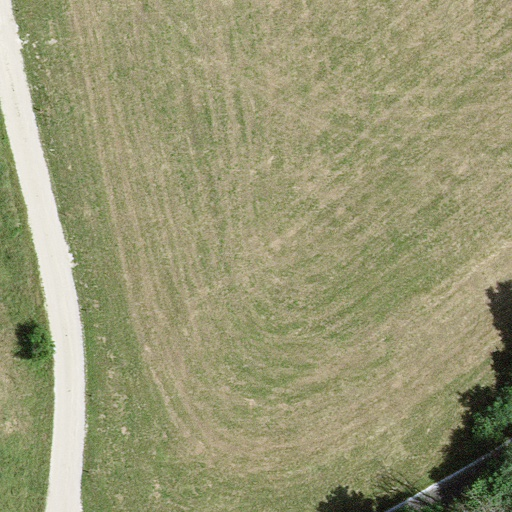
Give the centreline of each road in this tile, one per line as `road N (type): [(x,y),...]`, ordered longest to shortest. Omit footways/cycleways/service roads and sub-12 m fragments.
road 1 (track): [(67,511),(71,369),(64,309),(0,19)]
road 2 (track): [(511,446),(400,511)]
